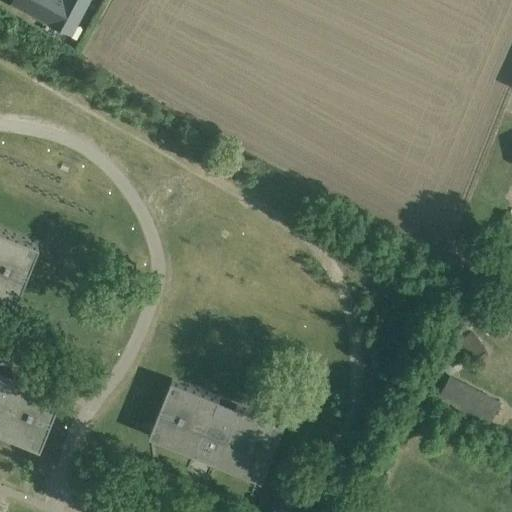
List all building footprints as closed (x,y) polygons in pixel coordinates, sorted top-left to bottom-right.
[(11,0),(11,2),(70,33),(87,0),(11,0)] [(0,227),(0,292),(13,298),(36,242),(0,227)] [(511,312),(511,300),(482,286),(473,305),(507,322),(511,312)] [(485,346),(472,331),(446,354),(453,363),(461,356),(466,362),(485,346)] [(0,365),(0,430),(36,445),(59,389),(0,365)] [(228,386),(181,367),(159,422),(271,468),(294,412),(246,393),(241,405),(232,401),(229,410),(220,406),(228,386)] [(493,418),(500,394),(445,376),(437,400),(493,418)]
